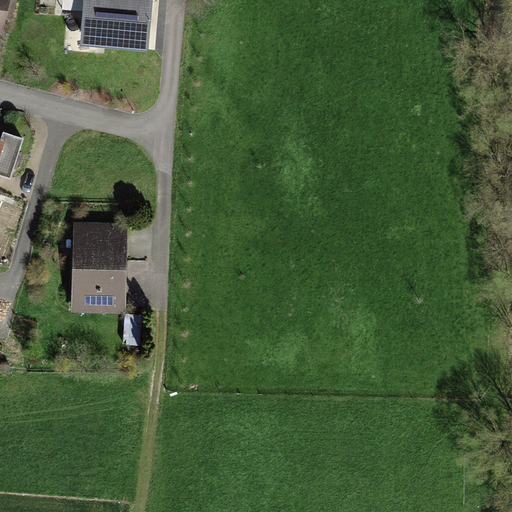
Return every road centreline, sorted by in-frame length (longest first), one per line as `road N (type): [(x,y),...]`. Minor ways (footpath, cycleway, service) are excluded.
road 1 (track): [(136,509),(156,318)]
road 2 (residential): [(156,318),(160,134)]
road 3 (residential): [(160,134),(0,97)]
road 4 (residential): [(160,134),(176,0)]
